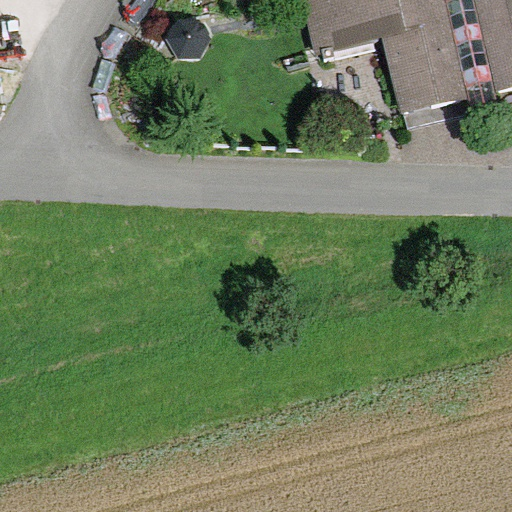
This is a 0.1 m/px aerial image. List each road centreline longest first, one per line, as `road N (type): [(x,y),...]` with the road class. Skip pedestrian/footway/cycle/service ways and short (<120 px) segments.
road 1 (residential): [(85,174),(511,191)]
road 2 (residential): [(122,0),(110,16),(88,114),(85,174)]
